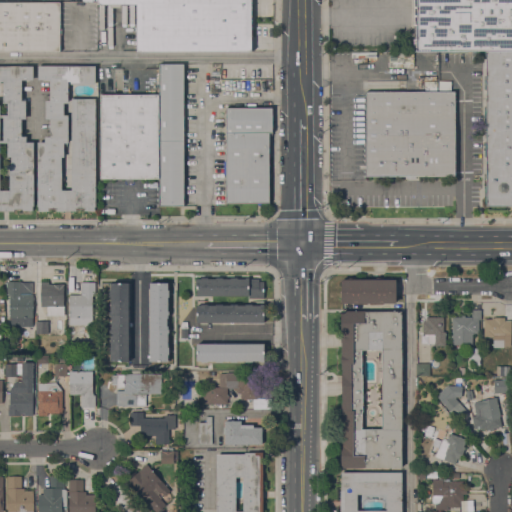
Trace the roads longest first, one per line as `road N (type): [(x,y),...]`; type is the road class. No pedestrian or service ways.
road 1 (secondary): [(203,243),(0,243)]
road 2 (secondary): [(301,511),(301,320)]
road 3 (residential): [(414,243),(414,284),(507,285)]
road 4 (tertiary): [(300,243),(300,120)]
road 5 (tertiary): [(300,120),(300,0)]
